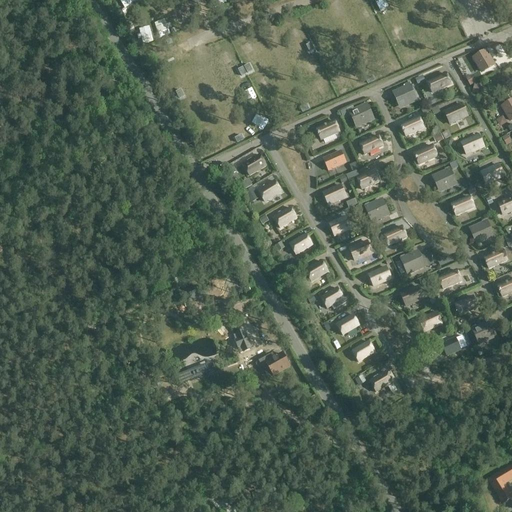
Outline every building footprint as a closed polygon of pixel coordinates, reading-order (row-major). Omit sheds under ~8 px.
[(356,0),(351,0),(346,3),(350,13),(360,8),(356,0)] [(344,6),(338,8),(342,20),(348,19),(344,6)] [(306,18),(309,26),(317,23),(314,15),(306,18)] [(344,35),(354,32),(351,20),(341,23),(344,35)] [(172,26),(163,30),(167,40),(176,36),(172,26)] [(140,50),(153,47),(151,36),(138,38),(140,50)] [(447,51),(461,45),(458,37),(444,43),(447,51)] [(256,42),(259,52),(273,47),(270,38),(256,42)] [(357,54),(363,53),(360,41),(354,42),(357,54)] [(482,73),(494,66),(485,52),(474,59),(482,73)] [(249,66),(256,63),(253,54),(246,58),(249,66)] [(328,66),(323,55),(318,57),(323,68),(328,66)] [(385,76),(394,74),(392,66),(383,68),(385,76)] [(432,94),(452,86),(446,72),(426,81),(432,94)] [(476,83),(471,76),(466,79),(470,86),(476,83)] [(341,90),(340,91),(344,99),(354,93),(347,79),(338,83),(341,90)] [(406,90),(396,95),(401,107),(416,101),(409,85),(404,86),(406,90)] [(318,105),(324,102),(319,90),(313,93),(318,105)] [(251,97),(255,107),(269,101),(265,91),(251,97)] [(281,92),(272,97),(279,108),(287,103),(281,92)] [(511,121),(511,120),(511,101),(502,108),(511,121)] [(356,129),(375,121),(367,103),(348,111),(356,129)] [(463,103),(443,111),(449,125),(469,117),(463,103)] [(405,138),(425,129),(419,116),(400,125),(405,138)] [(499,129),(507,126),(504,118),(496,122),(499,129)] [(334,120),(315,128),(321,141),(340,133),(334,120)] [(252,126),(246,127),(247,134),(254,133),(252,126)] [(226,145),(232,142),(229,135),(223,137),(226,145)] [(365,156),(384,147),(378,135),(359,143),(365,156)] [(466,156),(484,148),(479,136),(461,144),(466,156)] [(511,143),(507,136),(502,139),(507,147),(511,143)] [(432,144),(413,153),(418,166),(438,157),(432,144)] [(328,172),(346,164),(341,153),(323,160),(328,172)] [(243,166),(249,177),(266,167),(260,156),(243,166)] [(486,186),(505,177),(499,163),(480,172),(486,186)] [(440,193),(458,185),(450,168),(449,168),(445,170),(432,176),(440,193)] [(362,191),(381,182),(376,169),(356,178),(362,191)] [(240,185),(244,192),(253,187),(249,180),(240,185)] [(258,192),(265,202),(281,193),(275,182),(258,192)] [(328,206),(346,198),(341,187),(323,194),(328,206)] [(456,217),(476,209),(470,196),(450,204),(456,217)] [(372,224),(390,216),(383,198),(365,206),(365,205),(361,207),(363,209),(365,209),(371,223),(365,226),(368,232),(374,229),(372,224)] [(503,216),(511,211),(511,198),(498,204),(503,216)] [(274,218),(280,229),(297,219),(291,209),(274,218)] [(334,237),(352,229),(347,218),(329,225),(334,237)] [(477,246),(495,238),(487,220),(486,221),(486,220),(482,222),(469,228),(477,246)] [(388,247),(408,239),(402,226),(384,234),(381,228),(373,232),(376,239),(383,236),(388,247)] [(290,245),(296,256),(313,246),(306,235),(290,245)] [(355,262),(372,254),(367,243),(350,250),(355,262)] [(488,270),(508,262),(502,249),(483,257),(488,270)] [(407,274),(422,267),(417,255),(406,259),(404,256),(400,258),(407,274)] [(305,272),(312,283),(328,273),(322,262),(305,272)] [(374,287),(391,280),(386,268),(369,276),(374,287)] [(457,270),(437,278),(443,291),(462,282),(457,270)] [(502,299),(511,294),(511,278),(496,285),(502,299)] [(406,307),(423,299),(418,288),(401,296),(406,307)] [(321,299),(327,310),(344,300),(338,289),(321,299)] [(473,295),(455,303),(453,299),(445,302),(447,308),(454,305),(459,317),(479,309),(473,295)] [(199,312),(195,298),(186,301),(189,314),(199,312)] [(424,333),(442,325),(437,313),(419,321),(424,333)] [(337,326),(343,336),(360,327),(353,316),(337,326)] [(478,343),(493,337),(488,325),(477,330),(476,326),(472,328),(478,343)] [(240,354),(251,350),(245,336),(242,337),(240,333),(233,336),(240,354)] [(447,357),(461,351),(455,339),(445,344),(443,341),(438,343),(440,348),(442,347),(447,357)] [(352,352),(359,363),(375,353),(369,343),(352,352)] [(290,367),(283,354),(282,352),(274,357),(272,354),(259,361),(268,378),(272,376),(272,377),(290,367)] [(195,369),(187,372),(191,381),(199,378),(195,369)] [(387,373),(370,383),(376,393),(393,384),(387,373)] [(511,464),(489,479),(504,505),(511,499),(511,494),(505,483),(511,478),(511,464)]
